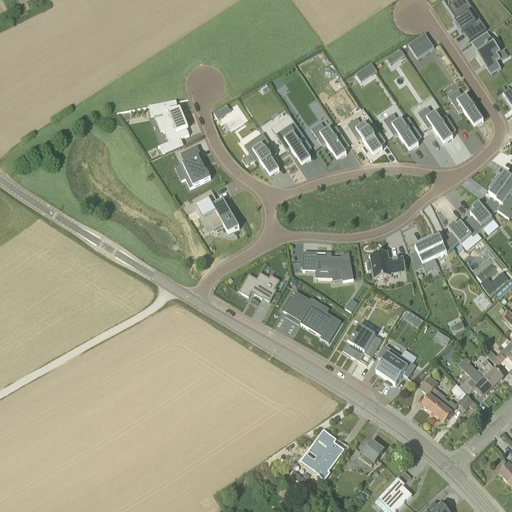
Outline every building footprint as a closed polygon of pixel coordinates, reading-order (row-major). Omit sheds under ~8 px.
[(448,8),(456,22),(454,23),(462,34),(464,33),(470,43),(487,32),(484,28),(480,30),(460,0),(448,8)] [(487,34),(471,45),(472,46),(473,46),(479,55),(478,55),(476,56),(483,66),(484,65),(491,77),(501,71),(496,64),(500,61),(497,56),(500,54),(487,34)] [(434,50),(425,36),(408,48),(417,61),(434,50)] [(402,52),(387,62),(390,67),(405,57),(402,52)] [(371,66),(355,77),(361,85),(377,74),(371,66)] [(511,94),(510,91),(503,96),(504,98),(505,97),(508,102),(511,108),(511,107),(511,94)] [(458,93),(448,99),(459,115),(463,112),(468,121),(474,129),(477,127),(483,123),(474,110),(475,109),(473,107),(472,107),(466,98),(463,100),(458,93)] [(176,103),(151,108),(152,109),(154,120),(154,121),(155,121),(162,119),(172,144),(181,141),(189,137),(186,131),(188,130),(180,111),(178,111),(177,111),(176,104),(176,103)] [(427,110),(418,116),(428,132),(432,129),(438,138),(444,146),(447,144),(453,140),(444,127),(444,126),(443,124),(442,124),(435,115),(432,117),(427,110)] [(214,115),(218,122),(222,119),(218,113),(214,115)] [(393,117),(383,123),(394,139),(398,136),(404,146),(409,153),(412,151),(418,147),(416,143),(421,140),(408,121),(403,124),(401,122),(398,124),(393,117)] [(357,121),(347,128),(358,143),(362,141),(368,149),(373,158),(376,156),(382,152),(380,148),(385,144),(370,122),(370,123),(362,128),(357,121)] [(294,125),(276,137),(286,153),(290,151),(296,159),(302,168),(305,166),(311,162),(306,154),(311,151),(294,125)] [(321,126),(311,132),(322,148),(325,145),(331,154),(337,162),(340,160),(346,156),(344,152),(349,149),(336,129),(331,133),(329,130),(326,133),(321,126)] [(259,138),(244,148),(255,164),(258,162),(264,170),(270,179),(273,176),(279,173),(271,160),(276,156),(265,139),(264,140),(262,142),(259,138)] [(169,146),(160,149),(163,156),(172,153),(169,146)] [(185,182),(190,191),(211,181),(207,173),(209,173),(208,172),(206,173),(200,160),(202,159),(197,148),(181,156),(185,165),(182,166),(188,179),(182,183),(185,182)] [(498,178),(494,185),(511,197),(511,194),(511,173),(510,172),(506,178),(504,176),(501,180),(498,178)] [(489,192),(486,196),(489,198),(491,199),(487,205),(497,213),(509,221),(511,216),(511,213),(509,212),(511,208),(511,198),(510,197),(511,197),(494,185),(489,192)] [(211,192),(199,199),(212,223),(210,225),(214,232),(214,233),(223,228),(228,237),(234,234),(239,231),(240,231),(228,209),(223,201),(220,203),(218,204),(211,192)] [(194,205),(184,211),(187,216),(197,210),(194,205)] [(472,218),(467,222),(478,235),(483,231),(493,222),(490,219),(497,213),(487,205),(486,205),(482,209),(479,205),(472,211),(473,212),(474,213),(472,215),(470,216),(472,218)] [(451,235),(447,239),(452,251),(459,245),(461,247),(471,238),(473,240),(478,235),(467,222),(462,226),(460,225),(459,226),(457,228),(455,226),(454,225),(448,231),(451,235)] [(433,239),(426,242),(435,261),(447,255),(448,258),(455,255),(452,251),(447,239),(440,242),(439,240),(435,242),(433,239)] [(416,254),(410,256),(416,274),(424,270),(423,267),(435,261),(426,242),(418,246),(419,249),(415,251),(416,254)] [(371,263),(367,264),(368,273),(373,272),(374,281),(392,278),(391,276),(406,273),(403,259),(389,262),(387,254),(370,257),(371,263)] [(303,255),(302,273),(331,274),(333,284),(343,282),(343,284),(353,282),(349,256),(341,257),(340,260),(317,259),(317,258),(304,258),(304,255),(303,255)] [(257,281),(249,277),(239,294),(248,300),(252,294),(255,295),(254,297),(262,301),(262,300),(270,304),(277,293),(274,292),(279,283),(270,278),(269,280),(260,275),(257,281)] [(503,275),(499,278),(505,284),(508,281),(503,275)] [(490,297),(494,293),(489,288),(492,286),(487,281),(481,287),(490,297)] [(296,294),(284,314),(287,316),(301,325),(300,326),(321,339),(320,341),(329,346),(341,324),(327,315),(325,318),(307,307),(310,302),(296,294)] [(351,301),(345,311),(351,315),(357,306),(351,301)] [(418,331),(423,324),(419,321),(414,328),(418,331)] [(462,325),(450,331),(453,337),(465,331),(462,325)] [(348,344),(342,354),(354,361),(357,357),(362,360),(364,356),(371,360),(382,343),(375,339),(358,328),(352,338),(355,340),(352,346),(348,344)] [(401,358),(385,348),(377,360),(383,364),(376,374),(385,381),(401,358)] [(503,355),(501,356),(505,361),(507,359),(511,363),(511,348),(508,352),(507,351),(503,355)] [(488,350),(483,354),(491,363),(496,359),(488,350)] [(500,355),(496,359),(501,364),(505,361),(501,356),(500,355)] [(403,377),(408,380),(416,369),(401,358),(385,381),(395,388),(403,377)] [(491,363),(497,369),(501,364),(496,359),(491,363)] [(468,379),(463,384),(472,393),(474,392),(482,401),(493,390),(477,373),(465,361),(458,368),(468,379)] [(482,368),(477,373),(493,390),(504,380),(495,371),(494,372),(485,362),(481,366),(482,368)] [(422,407),(433,416),(445,401),(446,399),(440,395),(434,391),(438,386),(429,379),(419,390),(429,398),(422,407)] [(463,384),(458,389),(464,395),(467,398),(472,393),(463,384)] [(456,386),(450,394),(460,402),(464,395),(458,389),(456,386)] [(460,402),(457,406),(465,412),(469,408),(472,403),(467,398),(464,395),(460,402)] [(445,401),(433,416),(445,425),(452,416),(452,415),(457,409),(450,403),(449,404),(445,401)] [(314,448),(312,451),(321,457),(318,461),(315,465),(328,474),(344,453),(334,445),(336,442),(324,433),(313,447),(314,448)] [(372,444),(363,456),(363,457),(360,461),(372,469),(375,465),(384,453),(372,444)] [(499,475),(509,486),(511,483),(511,457),(511,459),(511,462),(508,467),(504,463),(499,468),(503,472),(499,475)] [(397,511),(399,511),(404,505),(405,506),(406,504),(412,498),(405,492),(403,493),(400,490),(411,480),(405,474),(378,501),(378,502),(374,506),(380,511),(384,507),(389,511),(397,511)] [(291,506),(299,495),(289,487),(281,498),(291,506)] [(371,496),(366,491),(361,496),(366,501),(371,496)]
